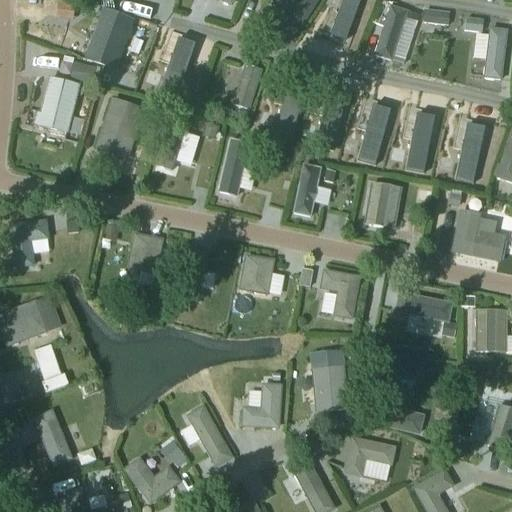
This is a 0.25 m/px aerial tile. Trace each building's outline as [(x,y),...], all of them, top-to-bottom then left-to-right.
[(320,0),(274,0),(274,1),(294,14),(283,32),(295,40),(320,0)] [(345,44),(361,0),(343,0),(329,38),(345,44)] [(58,6),(56,21),(72,22),(74,7),(58,6)] [(408,11),(392,6),(376,57),(391,62),(408,11)] [(134,19),(105,8),(86,60),(116,71),(134,19)] [(450,14),(424,11),(422,24),(448,27),(450,14)] [(483,22),(466,20),(465,32),(476,34),(482,34),(483,22)] [(507,31),(489,29),(484,80),(501,82),(507,31)] [(141,62),(146,38),(130,35),(125,59),(141,62)] [(177,41),(158,94),(177,100),(195,46),(177,41)] [(202,94),(228,101),(238,66),(212,59),(202,94)] [(74,65),(72,79),(93,84),(96,70),(74,65)] [(262,71),(246,66),(234,106),(249,111),(262,71)] [(79,84),(50,78),(39,127),(67,134),(79,84)] [(289,81),(273,137),(290,143),(307,87),(289,81)] [(363,109),(364,89),(348,89),(348,109),(363,109)] [(346,97),(328,93),(314,149),(332,154),(346,97)] [(146,107),(113,97),(96,150),(128,160),(146,107)] [(372,107),(357,163),(375,168),(390,113),(372,107)] [(232,112),(222,109),(219,118),(229,121),(232,112)] [(160,116),(148,112),(145,123),(157,127),(160,116)] [(434,120),(416,116),(405,171),(423,175),(434,120)] [(187,122),(171,117),(157,166),(173,171),(187,122)] [(206,125),(203,138),(215,141),(219,128),(206,125)] [(466,126),(455,182),(473,186),(484,130),(466,126)] [(511,136),(497,178),(511,183),(511,136)] [(249,147),(232,143),(220,198),(237,202),(249,147)] [(322,171),(304,168),(294,218),(312,222),(322,171)] [(333,185),(335,174),(326,172),(323,184),(333,185)] [(400,188),(372,184),(365,226),(394,230),(400,188)] [(431,192),(418,190),(417,201),(430,203),(431,192)] [(451,196),(448,207),(459,209),(462,199),(451,196)] [(483,214),(463,210),(454,253),(500,263),(505,237),(480,232),(483,214)] [(47,219),(12,223),(17,268),(36,266),(33,241),(49,240),(47,219)] [(77,222),(66,224),(68,236),(79,234),(77,222)] [(107,225),(103,242),(111,244),(115,244),(119,228),(107,225)] [(164,238),(137,233),(130,270),(156,275),(164,238)] [(208,247),(190,244),(181,296),(199,299),(208,247)] [(275,259),(248,255),(242,289),(269,293),(275,259)] [(360,275),(326,269),(323,290),(339,293),(335,317),(352,320),(360,275)] [(302,271),(299,287),(309,289),(313,273),(302,271)] [(454,305),(401,295),(396,316),(449,326),(454,305)] [(461,310),(474,310),(474,299),(461,299),(461,310)] [(48,334),(36,301),(0,313),(0,319),(10,348),(48,334)] [(508,311),(478,311),(477,354),(508,354),(508,311)] [(456,328),(443,325),(441,337),(454,340),(456,328)] [(344,367),(315,369),(318,413),(348,411),(344,367)] [(46,395),(65,388),(68,387),(64,377),(61,378),(42,385),(46,395)] [(283,385),(265,384),(263,408),(246,407),(245,424),(281,426),(283,385)] [(205,405),(188,415),(217,466),(234,456),(205,405)] [(426,417),(375,407),(370,430),(421,440),(426,417)] [(511,412),(499,408),(487,447),(511,454),(511,412)] [(54,409),(35,417),(55,467),(74,459),(54,409)] [(335,417),(315,418),(316,434),(336,432),(335,417)] [(354,418),(340,419),(341,431),(355,429),(354,418)] [(395,447),(352,439),(346,475),(362,478),(365,462),(391,467),(395,447)] [(168,463),(180,454),(173,445),(161,453),(168,463)] [(155,477),(140,457),(126,468),(152,503),(181,481),(169,465),(155,477)] [(312,463),(295,472),(316,511),(329,511),(337,508),(312,463)] [(448,471),(415,490),(426,511),(449,511),(439,493),(455,484),(448,471)] [(91,511),(85,489),(68,493),(72,511),(107,511),(106,509),(93,511),(91,511)] [(117,511),(119,511),(126,510),(132,508),(128,495),(113,499),(117,511)] [(263,511),(257,500),(239,510),(239,511),(263,511)]
